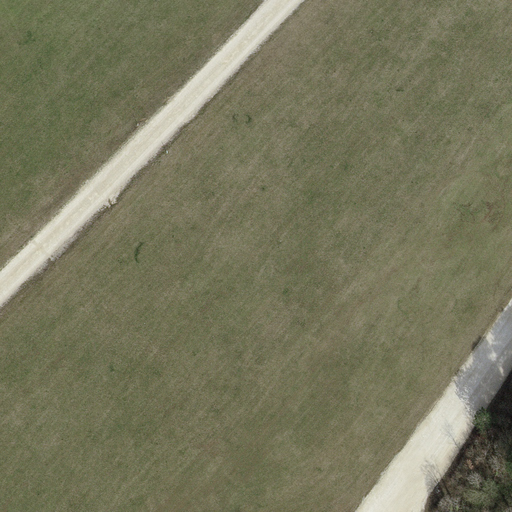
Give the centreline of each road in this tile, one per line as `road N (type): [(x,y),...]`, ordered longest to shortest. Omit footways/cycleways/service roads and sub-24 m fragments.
road 1 (track): [(0,286),(284,0)]
road 2 (track): [(511,323),(379,511)]
